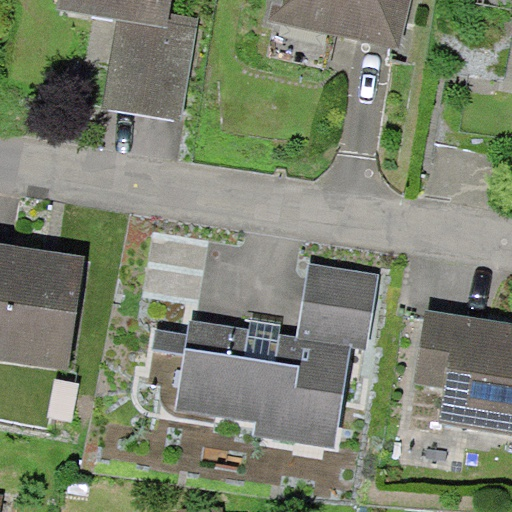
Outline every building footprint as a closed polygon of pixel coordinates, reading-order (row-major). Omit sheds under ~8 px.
[(59,0),(58,8),(115,19),(102,108),(182,120),(200,18),(170,14),(172,0),(59,0)] [(410,0),(273,0),(269,21),(399,49),(410,0)] [(87,253),(0,240),(0,358),(71,369),(87,253)] [(310,263),(297,337),(350,346),(367,349),(379,274),(310,263)] [(511,323),(426,309),(413,382),(445,388),(439,422),(511,433),(511,323)] [(250,330),(280,334),(282,323),(252,318),(250,330)] [(334,448),(350,346),(297,337),(280,334),(250,330),(191,320),(176,411),(257,423),(255,436),(334,448)]
